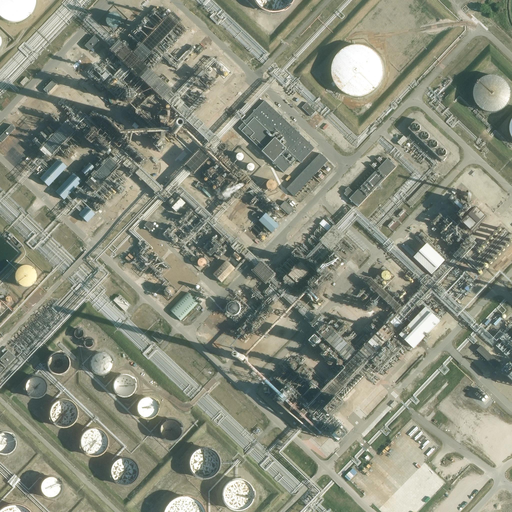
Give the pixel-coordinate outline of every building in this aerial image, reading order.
[(35,2),(35,0),(0,0),(0,15),(1,16),(3,18),(5,19),(8,20),(11,21),(14,21),(17,21),(20,21),(22,20),(25,18),(27,17),(29,15),(31,12),(33,10),(34,7),(35,5),(35,2)] [(254,0),(255,2),(257,4),(259,6),(261,8),(263,10),(266,11),(268,12),(271,12),(274,12),(276,12),(279,11),(282,11),(284,9),(287,8),(289,6),(291,4),(292,2),(293,0),(254,0)] [(121,22),(121,21),(121,19),(120,18),(120,17),(119,16),(118,15),(117,14),(115,14),(114,14),(113,14),(111,14),(110,15),(109,16),(108,16),(107,18),(107,19),(107,21),(107,22),(107,23),(108,24),(108,25),(109,26),(110,27),(112,28),(113,28),(115,28),(116,27),(118,27),(119,26),(120,25),(120,24),(121,22)] [(94,36),(85,46),(89,50),(99,40),(94,36)] [(382,75),(382,72),(382,70),(382,67),(381,65),(381,63),(379,60),(378,58),(377,56),(375,54),(373,53),(371,51),(369,50),(367,49),(364,48),(362,47),(359,47),(357,47),(354,47),(352,47),(350,48),(347,49),(345,50),(343,51),(341,53),(339,55),(337,57),(336,59),(335,61),(334,63),(333,66),(332,68),(332,70),(332,73),(332,75),(333,78),(334,80),(334,83),(336,85),(337,87),(339,89),(340,91),(342,92),(344,94),(347,95),(349,96),(351,96),(354,97),(356,97),(359,97),(361,97),(364,96),(366,95),(368,94),(371,93),(373,92),(375,90),(376,88),(378,86),(379,84),(380,82),(381,80),(382,77),(382,75)] [(509,98),(509,94),(509,91),(508,88),(506,85),(504,82),(502,81),(501,79),(498,78),(495,77),(493,76),(491,76),(488,77),(486,77),(485,78),(481,79),(479,81),(477,83),(476,84),(475,87),(474,90),(473,94),(473,97),(474,100),(475,103),(478,106),(479,107),(480,109),(483,111),(487,112),(490,112),(493,112),(497,111),(500,110),(502,109),(503,107),(504,106),(506,104),(507,101),(509,98)] [(47,94),(57,84),(53,80),(43,90),(47,94)] [(303,95),(306,92),(308,93),(309,91),(303,87),(299,92),(303,95)] [(300,163),(314,148),(264,101),(263,102),(238,128),(262,152),(262,153),(283,173),(296,159),(300,163)] [(306,103),(301,108),(311,117),(316,112),(306,103)] [(203,120),(208,115),(204,112),(199,116),(203,120)] [(2,142),(15,129),(11,125),(8,128),(1,136),(0,136),(0,140),(1,142),(2,142)] [(175,136),(181,141),(185,136),(179,131),(175,136)] [(53,136),(39,151),(49,159),(63,144),(53,136)] [(404,136),(402,138),(397,143),(401,146),(407,139),(404,136)] [(293,196),(327,161),(319,153),(285,189),(293,196)] [(59,156),(40,176),(48,184),(67,164),(59,156)] [(355,193),(348,187),(345,191),(346,192),(344,194),(358,207),(396,167),(387,159),(355,193)] [(84,171),(95,167),(92,162),(82,167),(84,171)] [(74,170),(55,190),(64,198),(82,178),(74,170)] [(468,180),(474,174),(470,170),(464,176),(468,180)] [(275,186),(275,185),(275,183),(274,182),(273,181),(272,180),(270,180),(269,180),(268,181),(267,181),(266,182),(266,183),(265,184),(265,185),(265,186),(266,188),(268,189),(268,190),(270,190),(271,190),(272,190),(273,189),(274,188),(275,187),(275,186)] [(180,199),(170,208),(175,213),(184,204),(180,199)] [(279,207),(288,215),(293,210),(284,201),(279,207)] [(467,219),(477,227),(490,211),(480,203),(467,219)] [(85,210),(78,218),(86,224),(92,217),(85,210)] [(271,233),(278,226),(265,213),(258,220),(271,233)] [(150,231),(154,227),(147,222),(144,226),(150,231)] [(218,241),(209,250),(212,252),(221,243),(218,241)] [(410,254),(414,250),(405,242),(401,246),(410,254)] [(444,262),(426,246),(415,258),(432,274),(444,262)] [(129,251),(124,256),(128,260),(133,255),(129,251)] [(202,265),(207,258),(202,254),(197,261),(202,265)] [(390,259),(399,269),(403,266),(394,256),(390,259)] [(221,283),(234,269),(233,268),(226,261),(213,275),(216,278),(218,280),(221,283)] [(298,280),(311,268),(304,261),(291,273),(298,280)] [(35,278),(35,276),(35,274),(35,273),(34,271),(33,269),(31,268),(30,267),(28,266),(26,266),(24,266),(22,266),(20,267),(18,268),(16,270),(15,272),(15,274),(14,276),(15,278),(15,280),(16,282),(17,284),(19,285),(20,286),(22,286),(24,287),(26,287),(28,286),(30,285),(32,284),(33,283),(35,280),(35,278)] [(390,276),(390,275),(390,273),(389,272),(388,271),(387,271),(385,271),(383,272),(383,273),(382,275),(383,276),(383,278),(385,278),(386,279),(388,278),(389,278),(390,276)] [(180,321),(198,303),(187,293),(169,311),(180,321)] [(119,295),(117,298),(127,308),(129,305),(119,295)] [(237,300),(230,304),(235,311),(241,307),(237,300)] [(400,335),(413,348),(439,321),(426,309),(400,335)] [(81,335),(82,334),(81,332),(80,331),(79,330),(77,330),(76,330),(75,331),(74,332),(73,334),(74,335),(74,336),(75,337),(76,338),(78,338),(79,338),(81,337),(81,335)] [(163,340),(155,332),(151,336),(159,344),(163,340)] [(92,345),(92,343),(92,341),(91,340),(90,339),(88,339),(86,339),(85,339),(85,340),(84,341),(83,343),(84,344),(84,346),(86,347),(87,347),(89,347),(90,347),(91,346),(92,345)] [(495,368),(500,363),(481,345),(477,350),(495,368)] [(341,350),(348,356),(351,352),(348,350),(349,349),(345,346),(341,350)] [(0,363),(4,367),(14,356),(9,351),(5,355),(4,354),(3,356),(4,357),(0,360),(0,363)] [(68,365),(68,362),(68,360),(68,358),(67,356),(65,355),(63,353),(62,353),(60,352),(58,352),(55,352),(54,352),(52,353),(50,355),(48,357),(47,358),(47,360),(47,362),(47,363),(47,364),(47,366),(48,368),(49,370),(51,371),(53,372),(55,373),(57,373),(59,373),(61,373),(63,372),(65,370),(67,368),(68,367),(68,365)] [(112,365),(112,363),(112,361),(111,359),(110,357),(109,356),(107,354),(106,353),(104,352),(102,352),(99,352),(97,353),(95,354),(93,355),(92,356),(91,358),(90,361),(90,363),(90,365),(90,367),(91,369),(92,370),(94,372),(96,373),(98,374),(100,374),(103,374),(105,373),(107,372),(109,371),(110,369),(111,367),(112,365)] [(249,367),(253,363),(248,358),(244,362),(249,367)] [(134,387),(134,385),(134,383),(134,381),(132,379),(131,377),(130,376),(128,375),(126,374),(124,374),(121,374),(119,375),(117,376),(116,377),(114,379),(113,381),(112,383),(112,385),(112,387),(113,389),(114,391),(115,393),(117,394),(119,395),(121,396),(123,396),(125,396),(127,396),(129,395),(131,393),(132,391),(133,389),(134,387)] [(46,390),(47,387),(46,386),(46,383),(45,381),(44,380),(42,378),(40,377),(38,377),(36,376),(33,377),(31,377),(30,378),(28,379),(27,381),(25,383),(25,385),(24,387),(25,389),(25,391),(26,393),(27,395),(29,396),(31,398),(33,398),(35,399),(37,398),(40,398),(41,397),(43,395),(45,393),(46,392),(46,390)] [(158,410),(158,408),(158,405),(157,404),(156,402),(155,400),(154,399),(152,398),(149,397),(147,397),(145,397),(143,397),(141,398),(139,400),(138,401),(137,403),(136,405),(136,407),(136,410),(137,412),(138,414),(139,415),(140,417),(142,418),(144,418),(146,419),(149,418),(151,418),(153,417),(154,416),(156,414),(157,412),(158,410)] [(76,416),(77,414),(76,411),(76,408),(74,406),(73,404),(71,402),(68,401),(66,400),(64,400),(61,400),(58,401),(56,402),(54,404),(52,406),(50,408),(50,411),(49,413),(50,416),(50,418),(51,421),(53,423),(55,425),(57,426),(60,427),(63,427),(65,427),(68,426),(70,425),(72,424),(74,421),(76,419),(76,416)] [(181,432),(181,429),(181,427),(180,425),(179,423),(178,422),(176,420),(174,419),(172,419),(170,418),(167,419),(166,419),(164,420),(162,421),(161,423),(160,425),(159,427),(159,429),(159,431),(159,433),(160,435),(162,437),(163,438),(165,440),(167,440),(169,440),(171,440),(174,440),(176,439),(178,437),(179,435),(180,434),(181,432)] [(107,444),(107,441),(106,438),(106,436),(105,434),(103,432),(101,430),(99,429),(96,428),(94,427),(91,427),(88,428),(86,429),(84,431),(82,433),(81,435),(80,438),(79,440),(80,443),(80,446),(81,448),(83,450),(85,452),(88,453),(90,454),(92,455),(95,454),(98,454),(101,452),(103,451),(104,449),(106,446),(107,444)] [(14,445),(14,443),(14,441),(14,440),(13,438),(12,436),(10,435),(8,434),(6,433),(4,433),(3,433),(1,433),(0,433),(0,452),(1,453),(3,453),(5,453),(7,453),(8,452),(10,452),(11,450),(12,449),(13,447),(14,445)] [(219,466),(219,462),(219,459),(218,457),(217,454),(215,452),(214,450),(212,449),(210,448),(207,447),(204,447),(201,447),(198,448),(196,449),(193,451),(192,453),(190,456),(189,459),(188,462),(189,465),(189,468),(191,470),(192,473),(194,474),(197,476),(200,477),(203,478),(206,478),(209,477),(212,476),(214,474),(217,471),(218,468),(219,466)] [(138,474),(138,471),(138,469),(137,466),(136,464),(134,462),(132,460),(130,459),(127,458),(125,457),(122,458),(120,458),(117,459),(115,461),(113,463),(112,466),(111,468),(111,471),(111,473),(112,476),(113,478),(114,480),(116,482),(118,483),(121,484),(124,485),(127,485),(129,484),(132,483),(134,481),(136,479),(137,476),(138,474)] [(60,489),(60,488),(60,486),(59,484),(58,482),(57,480),(56,479),(54,478),(52,478),(50,477),(48,477),(46,478),(44,479),(43,480),(41,482),(40,483),(40,485),(39,487),(40,489),(40,491),(41,493),(42,495),(44,496),(45,497),(47,497),(49,498),(52,497),(54,497),(56,496),(57,495),(58,493),(59,492),(60,489)] [(252,498),(252,495),(252,492),(251,489),(250,487),(248,484),(246,482),(243,481),(241,480),(240,480),(237,479),(234,480),(231,481),(228,482),(226,484),(224,486),(223,488),(221,492),(221,495),(221,497),(222,500),(223,503),(225,505),(227,507),(228,508),(230,509),(233,510),(236,511),(239,510),(242,510),(244,508),(247,506),(249,504),(251,501),(252,498)] [(373,502),(377,506),(387,496),(383,492),(373,502)] [(204,511),(204,509),(203,508),(202,506),(201,504),(200,502),(198,501),(196,500),(193,497),(189,496),(187,496),(185,496),(181,496),(177,497),(175,498),(173,499),(169,501),(167,504),(165,506),(164,508),(163,511),(204,511)]
